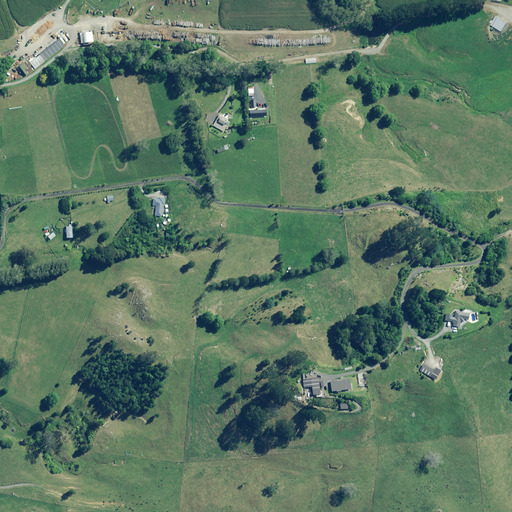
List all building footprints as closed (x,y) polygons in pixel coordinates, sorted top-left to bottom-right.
[(80,33),(81,43),(93,42),(92,32),(80,33)] [(30,63),(35,69),(44,62),(39,56),(30,63)] [(35,69),(30,63),(28,60),(19,67),(26,76),(35,69)] [(228,119),(219,115),(213,126),(223,132),(226,127),(224,125),(228,119)] [(229,149),(227,145),(223,147),(224,148),(217,150),(218,153),(229,149)] [(159,199),(153,199),(152,206),(153,206),(153,209),(155,209),(155,216),(162,217),(163,205),(164,205),(165,198),(159,198),(159,199)] [(468,314),(455,311),(454,315),(446,314),(444,321),(453,322),(452,326),(459,327),(460,322),(463,322),(463,319),(467,320),(468,314)] [(434,370),(424,364),(420,371),(430,377),(434,370)] [(319,390),(317,378),(301,380),(302,388),(311,387),(312,395),(315,395),(315,398),(322,397),(322,390),(319,390)] [(350,389),(349,379),(341,380),(336,381),(329,382),(331,392),(336,391),(336,392),(340,391),(350,389)]
